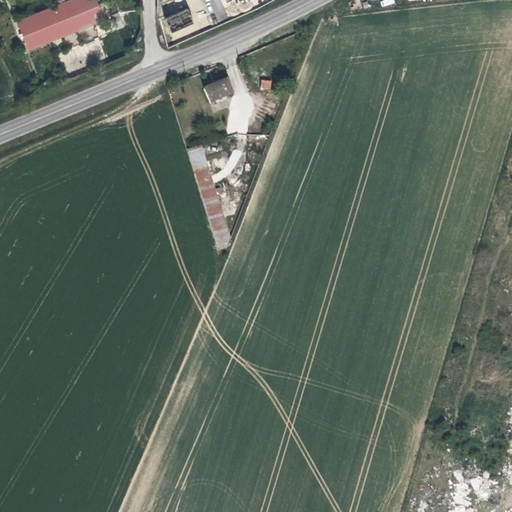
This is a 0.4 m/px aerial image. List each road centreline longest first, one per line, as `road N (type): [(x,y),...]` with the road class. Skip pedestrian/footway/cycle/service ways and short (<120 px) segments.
road 1 (primary): [(0,131),(314,0)]
road 2 (track): [(159,69),(139,105),(18,155),(0,175)]
